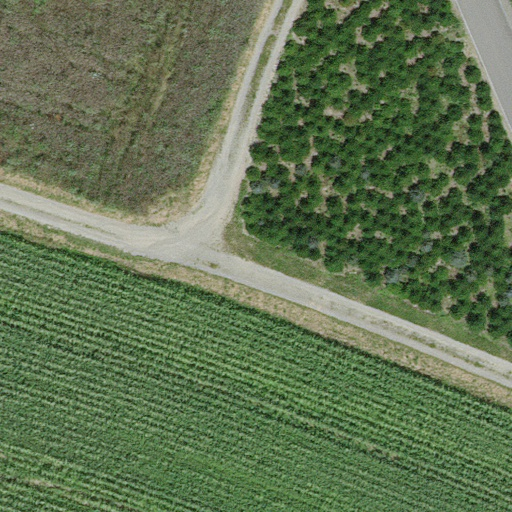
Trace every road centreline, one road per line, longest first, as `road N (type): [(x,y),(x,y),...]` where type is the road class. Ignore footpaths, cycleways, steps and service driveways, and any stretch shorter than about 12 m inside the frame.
road 1 (track): [(511,374),(416,332),(0,193)]
road 2 (track): [(194,256),(279,0)]
